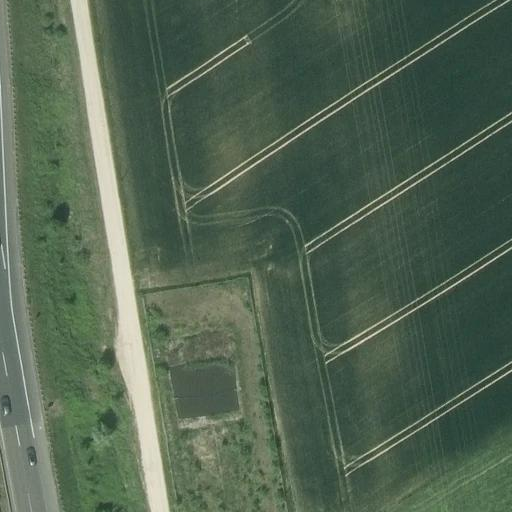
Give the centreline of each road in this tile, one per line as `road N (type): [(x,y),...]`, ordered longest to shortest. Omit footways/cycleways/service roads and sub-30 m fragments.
road 1 (track): [(73,0),(152,511)]
road 2 (motorway): [(30,511),(0,345)]
